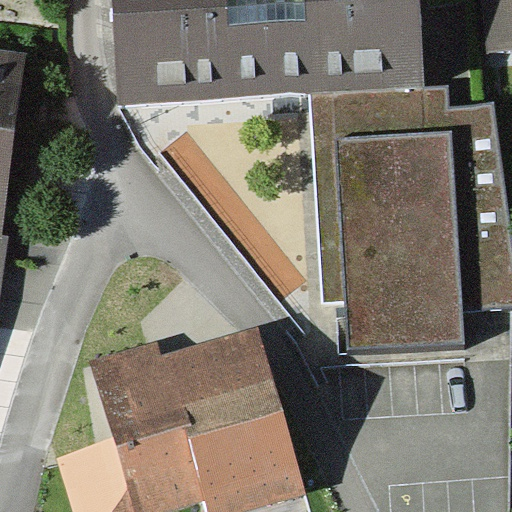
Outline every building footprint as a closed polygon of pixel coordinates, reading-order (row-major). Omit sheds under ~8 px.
[(419,0),(112,0),(117,105),(311,88),(324,304),(347,301),(349,355),(467,350),(466,307),(511,306),(511,237),(493,103),(448,106),(447,85),(425,87),(419,0)] [(511,0),(482,0),(487,50),(511,48),(511,0)] [(0,235),(1,236),(1,234),(27,53),(0,49),(0,235)] [(0,303),(8,235),(1,234),(1,236),(0,235),(0,303)] [(157,341),(90,360),(114,441),(57,458),(73,511),(172,511),(205,503),(207,511),(246,511),(307,495),(257,327),(161,355),(157,341)] [(311,511),(307,495),(246,511),(311,511)]
